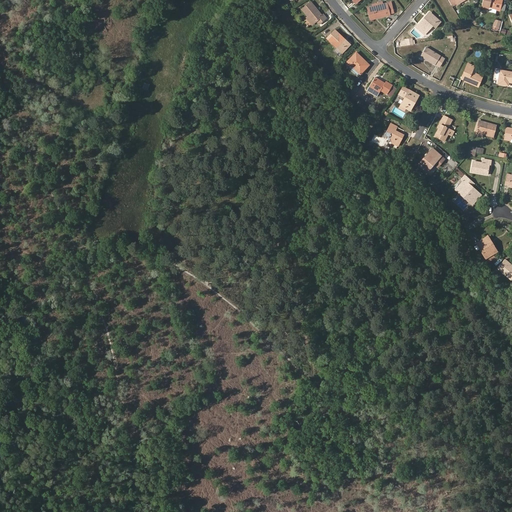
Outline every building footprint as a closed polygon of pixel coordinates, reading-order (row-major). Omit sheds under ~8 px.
[(483,0),(482,5),(489,7),(497,9),(501,10),(502,4),(502,0),(483,0)] [(322,15),(311,2),(302,9),(307,16),(313,24),(316,21),(319,24),(326,18),(323,14),(322,15)] [(379,7),(378,3),(372,5),(372,6),(368,7),(370,17),(377,16),(377,18),(386,16),(386,15),(390,14),(394,13),(391,2),(383,4),(382,4),(383,6),(379,7)] [(426,19),(424,18),(418,24),(427,32),(433,25),(435,27),(441,21),(431,13),(426,19)] [(424,35),(427,32),(418,24),(416,27),(424,35)] [(339,33),(330,41),(342,53),(348,46),(343,40),(344,38),(339,33)] [(445,59),(426,46),(420,55),(435,65),(435,64),(439,67),(445,59)] [(356,53),(347,62),(360,74),(369,65),(356,53)] [(474,66),(468,63),(462,77),(468,80),(467,82),(478,87),(482,76),(476,73),(475,75),(471,73),(474,66)] [(511,82),(511,72),(498,70),(497,71),(496,78),(497,79),(499,79),(498,84),(504,85),(505,81),(508,82),(511,82)] [(386,81),(384,83),(374,77),(369,86),(379,92),(380,90),(387,94),(392,85),(386,81)] [(376,96),(379,92),(369,86),(366,90),(376,96)] [(400,95),(405,97),(401,105),(407,108),(410,110),(414,103),(412,102),(414,99),(415,100),(417,95),(404,88),(400,95)] [(441,125),(439,129),(435,137),(444,142),(449,133),(450,129),(448,128),(452,119),(444,115),(440,124),(441,125)] [(494,136),(497,125),(478,120),(476,131),(483,133),(494,136)] [(402,136),(394,131),(388,128),(385,134),(385,136),(388,138),(386,140),(393,143),(394,141),(398,143),(402,136)] [(429,153),(430,154),(422,163),(429,169),(434,164),(441,156),(433,149),(429,153)] [(422,163),(430,154),(429,153),(421,162),(422,163)] [(438,168),(445,160),(441,156),(434,164),(438,168)] [(483,159),(482,162),(473,161),(471,171),(487,174),(489,164),(490,164),(491,160),(483,159)] [(429,169),(422,163),(421,162),(418,165),(427,172),(429,169)] [(470,188),(474,183),(465,175),(462,179),(466,183),(464,185),(461,183),(458,188),(462,192),(461,193),(466,198),(467,196),(474,202),(479,196),(475,193),(473,195),(468,190),(470,188)] [(495,247),(488,235),(486,236),(493,247),(495,247)] [(486,236),(476,242),(485,258),(497,251),(495,247),(493,247),(486,236)] [(508,262),(506,260),(498,268),(511,280),(511,279),(511,265),(509,262),(508,262)]
